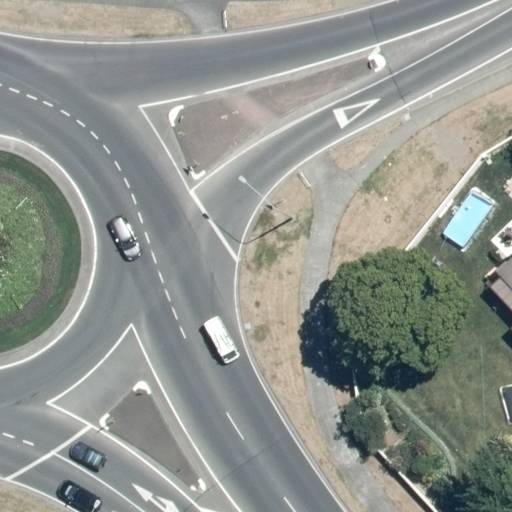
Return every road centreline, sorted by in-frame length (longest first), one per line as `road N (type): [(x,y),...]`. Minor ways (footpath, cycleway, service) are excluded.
road 1 (tertiary): [(36,99),(509,0)]
road 2 (tertiary): [(511,0),(396,89),(293,147),(206,215),(135,245)]
road 3 (secondary): [(134,253),(246,457),(291,511)]
road 4 (secondary): [(134,253),(89,339),(59,367),(0,397)]
road 5 (secondary): [(36,99),(98,141),(124,186),(135,245)]
road 6 (secondary): [(147,511),(0,431)]
